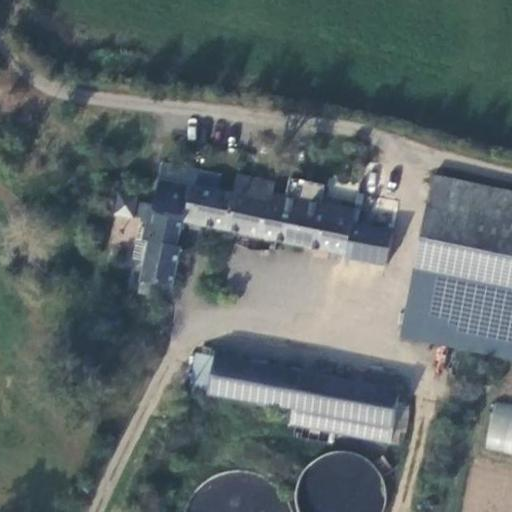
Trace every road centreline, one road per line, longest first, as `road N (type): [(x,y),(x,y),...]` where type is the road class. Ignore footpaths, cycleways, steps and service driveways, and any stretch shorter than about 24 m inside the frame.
road 1 (track): [(0,57),(5,67),(367,133),(417,160),(376,359)]
road 2 (track): [(398,511),(427,375),(188,328),(163,372)]
road 3 (unclassified): [(95,511),(163,372)]
